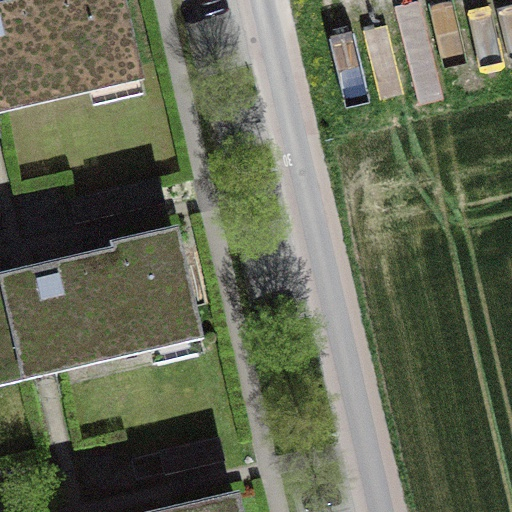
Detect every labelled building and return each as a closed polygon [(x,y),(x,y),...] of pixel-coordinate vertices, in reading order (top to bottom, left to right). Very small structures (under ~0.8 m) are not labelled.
[(0,0),(0,102),(136,71),(119,0),(0,0)] [(158,179),(70,200),(75,221),(163,200),(158,179)] [(0,368),(12,366),(194,325),(174,235),(0,274),(0,368)] [(218,437),(159,451),(164,472),(223,459),(218,437)] [(173,511),(237,511),(234,498),(173,511)]
